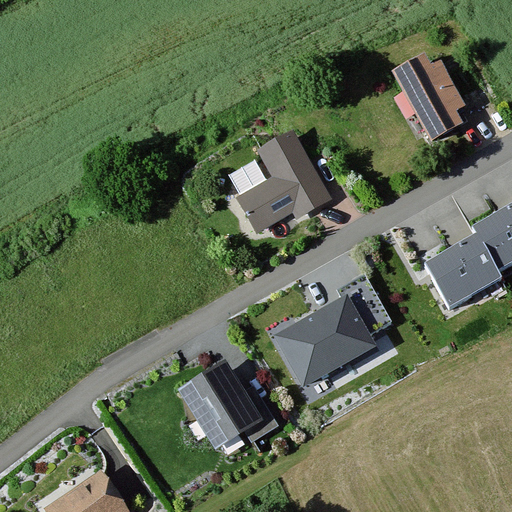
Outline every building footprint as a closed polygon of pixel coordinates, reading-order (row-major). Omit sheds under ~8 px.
[(424,59),(392,77),(431,147),(463,129),(454,114),(464,109),(440,66),(431,71),(424,59)] [(273,179),(236,200),(256,235),(293,214),(297,221),(332,201),(293,133),(258,153),(273,179)] [(511,210),(472,234),(476,240),(496,274),(511,265),(511,210)] [(476,240),(425,269),(449,310),(500,281),(496,274),(476,240)] [(343,303),(274,342),(302,391),(374,350),(368,338),(391,325),(364,278),(337,294),(343,303)] [(225,367),(179,396),(215,453),(261,424),(225,367)] [(125,511),(101,476),(47,511),(46,511),(125,511)]
